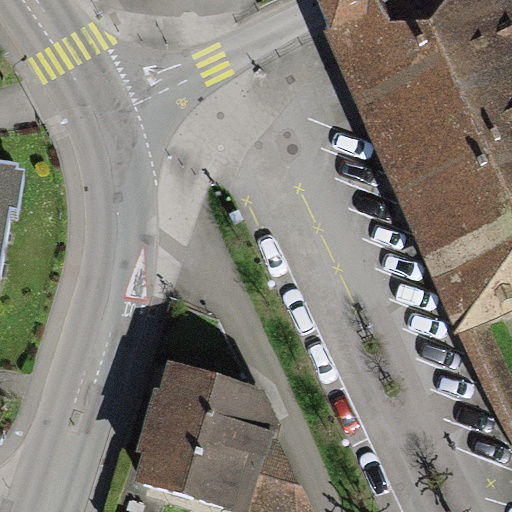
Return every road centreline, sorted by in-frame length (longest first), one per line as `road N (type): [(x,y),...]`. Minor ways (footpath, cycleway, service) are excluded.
road 1 (residential): [(123,223),(221,279),(327,511)]
road 2 (tertiary): [(49,511),(82,409),(123,223)]
road 3 (residential): [(336,0),(102,125)]
road 4 (tertiary): [(102,125),(23,0)]
